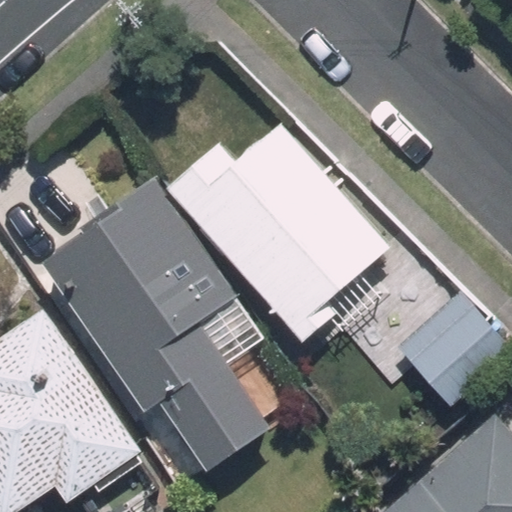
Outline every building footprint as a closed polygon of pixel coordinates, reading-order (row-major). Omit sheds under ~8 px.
[(174,190),(310,344),(345,314),(336,303),(399,248),(288,123),(245,161),(228,142),(174,190)] [(46,266),(151,417),(178,398),(219,456),(276,417),(209,321),(245,297),(162,179),(86,231),(90,235),(46,266)] [(409,348),(464,406),(511,363),(511,343),(467,294),(409,348)] [(150,450),(52,304),(0,340),(0,504),(5,511),(21,511),(62,485),(75,502),(150,450)] [(511,511),(511,422),(498,407),(379,511),(511,511)]
